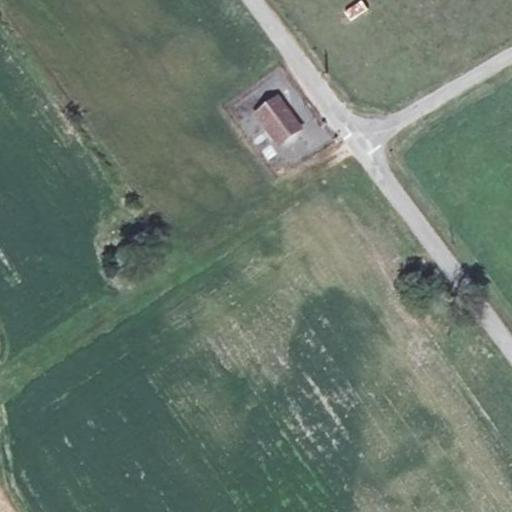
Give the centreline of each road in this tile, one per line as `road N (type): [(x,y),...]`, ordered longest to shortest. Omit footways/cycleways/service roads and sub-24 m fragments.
road 1 (unclassified): [(511,342),(361,137)]
road 2 (residential): [(361,137),(511,51)]
road 3 (unclassified): [(361,137),(257,0)]
